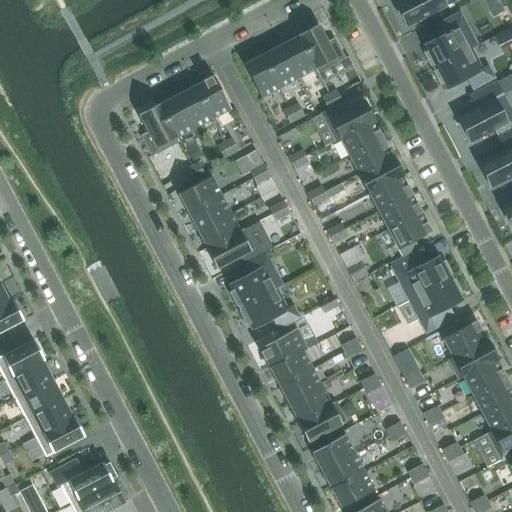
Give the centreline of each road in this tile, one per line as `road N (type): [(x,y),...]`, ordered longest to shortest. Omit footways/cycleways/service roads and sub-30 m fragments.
road 1 (residential): [(301,511),(95,118),(110,94),(293,0)]
road 2 (residential): [(0,190),(168,511)]
road 3 (residential): [(357,0),(511,294)]
